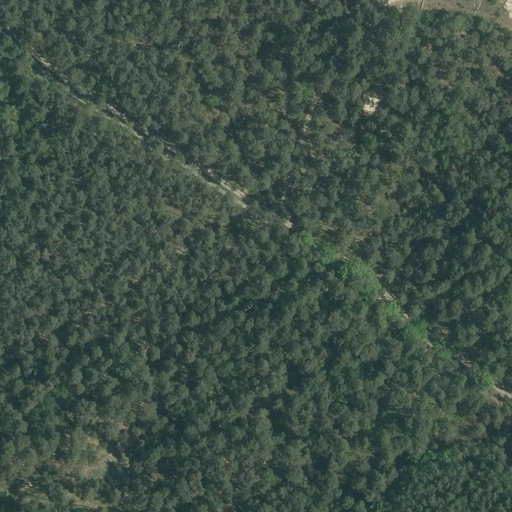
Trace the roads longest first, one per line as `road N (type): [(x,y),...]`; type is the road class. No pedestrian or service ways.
road 1 (track): [(251,202),(68,81),(0,25)]
road 2 (track): [(251,202),(0,378)]
road 3 (track): [(511,390),(450,353),(350,263),(268,213)]
road 4 (track): [(321,73),(268,213)]
